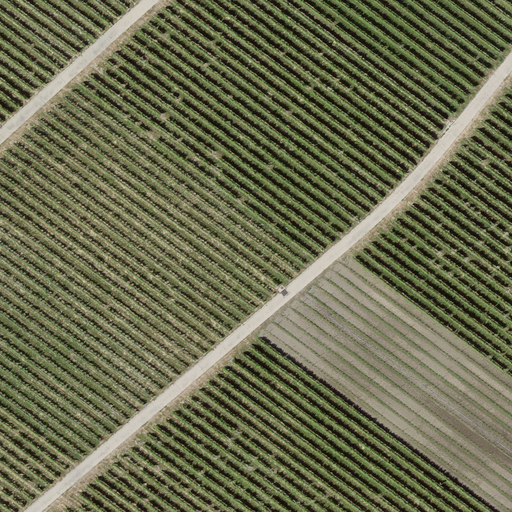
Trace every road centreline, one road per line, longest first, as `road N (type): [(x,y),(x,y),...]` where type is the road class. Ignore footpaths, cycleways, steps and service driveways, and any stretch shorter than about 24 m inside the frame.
road 1 (track): [(511,62),(402,196),(35,511)]
road 2 (track): [(151,0),(0,137)]
